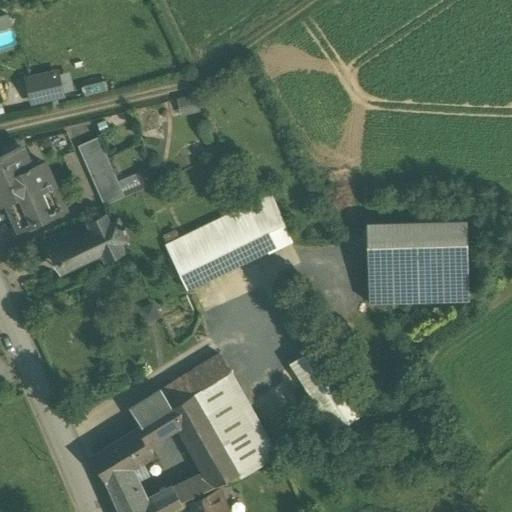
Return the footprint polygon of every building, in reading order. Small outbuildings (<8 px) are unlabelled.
[(9,12),(0,14),(0,28),(13,24),(9,12)] [(58,70),(24,79),(31,105),(65,97),(58,70)] [(70,127),(75,143),(99,135),(94,119),(70,127)] [(98,139),(78,147),(101,202),(121,194),(98,139)] [(22,147),(0,156),(0,204),(7,201),(20,229),(65,209),(45,163),(32,169),(22,147)] [(272,198),(167,248),(189,294),(294,244),(272,198)] [(92,230),(57,247),(67,270),(102,253),(107,262),(126,253),(121,244),(130,240),(125,231),(127,230),(125,226),(124,227),(119,218),(111,221),(107,213),(88,222),(92,230)] [(467,220),(367,223),(369,303),(469,300),(467,220)] [(336,428),(363,412),(324,346),(297,362),(336,428)] [(219,355),(131,409),(142,427),(153,444),(181,426),(208,474),(146,504),(133,511),(172,511),(184,506),(182,502),(276,456),(219,355)] [(142,427),(92,458),(107,482),(117,504),(139,490),(130,472),(154,457),(148,447),(153,444),(142,427)] [(218,489),(192,502),(195,511),(226,511),(218,489)] [(139,490),(117,504),(120,511),(133,511),(146,504),(139,490)]
